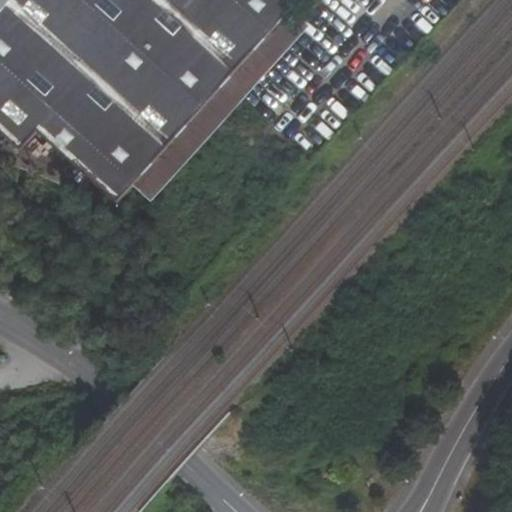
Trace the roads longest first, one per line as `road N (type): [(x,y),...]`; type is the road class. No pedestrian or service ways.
road 1 (residential): [(232,511),(66,363),(0,319)]
road 2 (residential): [(419,511),(511,354)]
